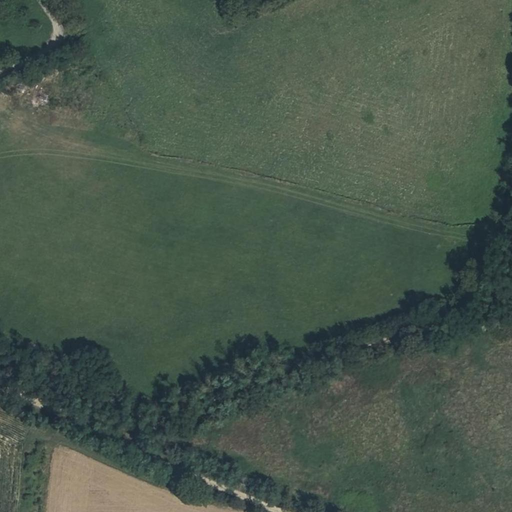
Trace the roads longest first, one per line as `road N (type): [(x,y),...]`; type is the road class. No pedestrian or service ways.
road 1 (track): [(511,216),(506,253),(479,302),(143,429),(127,443)]
road 2 (track): [(0,397),(281,511)]
